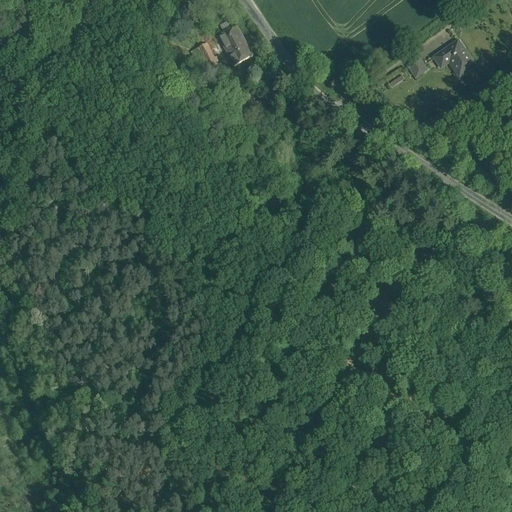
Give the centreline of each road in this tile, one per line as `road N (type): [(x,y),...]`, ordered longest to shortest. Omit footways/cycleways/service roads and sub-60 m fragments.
road 1 (unclassified): [(242,0),(324,99),(511,218)]
road 2 (track): [(0,295),(38,377),(83,511)]
